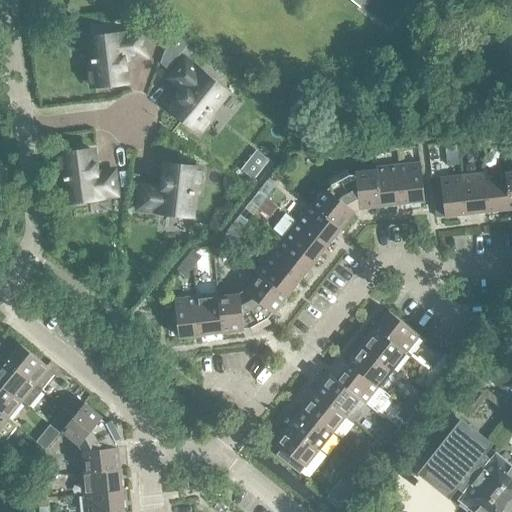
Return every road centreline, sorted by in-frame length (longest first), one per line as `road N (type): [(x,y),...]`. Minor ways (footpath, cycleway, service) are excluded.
road 1 (residential): [(511,262),(367,272),(224,452)]
road 2 (residential): [(0,299),(131,411),(147,461)]
road 3 (residential): [(0,289),(31,240),(22,126)]
road 4 (residential): [(22,126),(13,0)]
